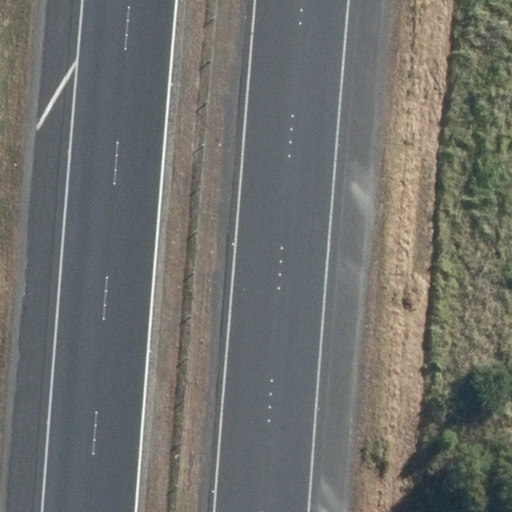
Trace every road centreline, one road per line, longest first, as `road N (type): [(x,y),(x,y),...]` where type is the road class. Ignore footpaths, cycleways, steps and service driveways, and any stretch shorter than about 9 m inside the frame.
road 1 (motorway): [(305,0),(262,511)]
road 2 (motorway): [(86,511),(128,0)]
